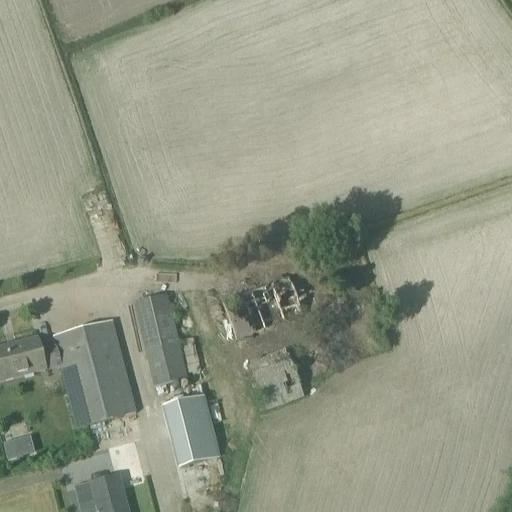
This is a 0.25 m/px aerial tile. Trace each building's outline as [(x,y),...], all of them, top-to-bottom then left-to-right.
[(289,280),(222,304),(237,342),(302,318),(289,280)] [(164,296),(134,303),(154,387),(184,380),(164,296)] [(38,340),(0,350),(0,383),(60,367),(77,431),(135,416),(111,324),(53,340),(56,352),(42,356),(38,340)] [(330,326),(312,332),(317,342),(334,336),(330,326)] [(287,353),(250,366),(266,412),(303,399),(287,353)] [(60,393),(45,397),(49,413),(64,409),(60,393)] [(203,398),(164,408),(178,468),(217,458),(203,398)] [(32,454),(28,441),(4,447),(7,461),(32,454)] [(125,511),(117,479),(71,492),(74,504),(92,499),(95,511),(125,511)]
